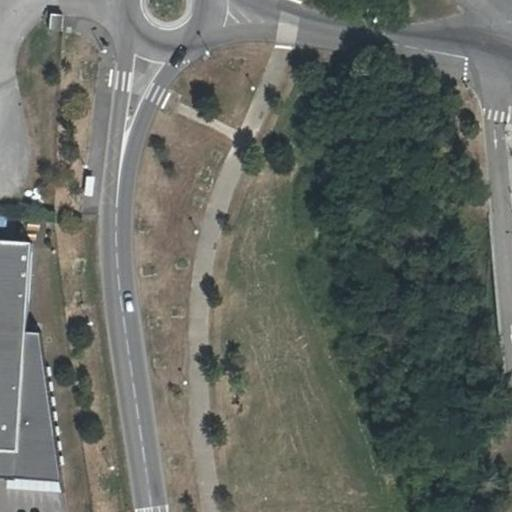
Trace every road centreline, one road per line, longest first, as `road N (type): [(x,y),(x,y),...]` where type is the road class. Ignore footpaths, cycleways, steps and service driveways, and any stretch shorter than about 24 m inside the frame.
road 1 (unclassified): [(151,511),(115,267),(115,195)]
road 2 (unclassified): [(323,31),(496,60),(511,83)]
road 3 (unclassified): [(134,21),(115,195)]
road 4 (unclassified): [(115,195),(127,139),(169,41)]
road 5 (unclassified): [(187,37),(323,31)]
